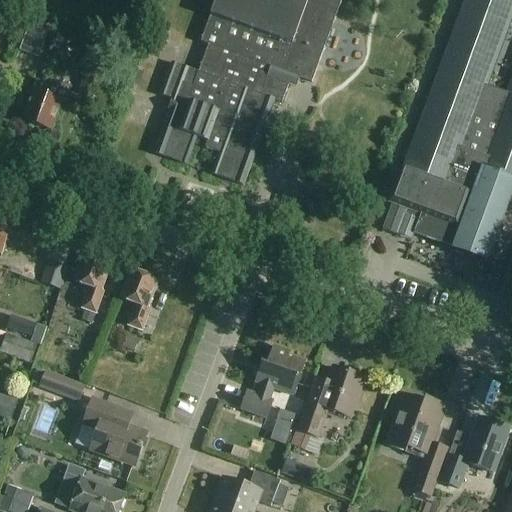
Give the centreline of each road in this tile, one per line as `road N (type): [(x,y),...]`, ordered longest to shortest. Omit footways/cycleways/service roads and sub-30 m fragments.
road 1 (tertiary): [(511,361),(255,269)]
road 2 (tertiary): [(255,269),(0,176)]
road 3 (unclassified): [(167,511),(255,269)]
